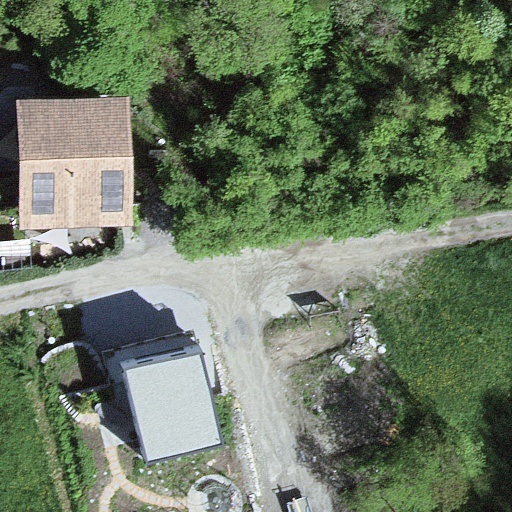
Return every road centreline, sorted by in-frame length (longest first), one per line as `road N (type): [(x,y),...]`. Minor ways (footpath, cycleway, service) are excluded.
road 1 (track): [(511,222),(145,271)]
road 2 (track): [(291,511),(222,260)]
road 3 (unclassified): [(145,271),(0,302)]
